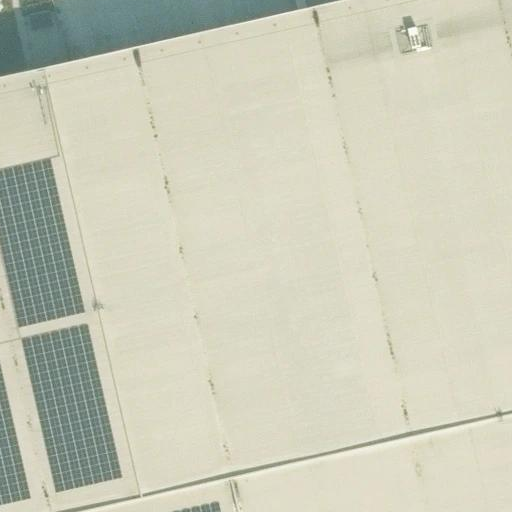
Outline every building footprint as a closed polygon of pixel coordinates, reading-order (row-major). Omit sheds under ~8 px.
[(511,0),(385,0),(46,77),(143,508),(232,487),(511,423),(511,0)] [(48,10),(29,15),(33,30),(52,25),(48,10)] [(89,15),(96,55),(103,53),(97,13),(89,15)] [(0,511),(123,511),(143,508),(46,77),(0,87),(0,511)] [(511,511),(511,423),(232,487),(237,511),(511,511)] [(237,511),(232,487),(143,508),(123,511),(237,511)]
